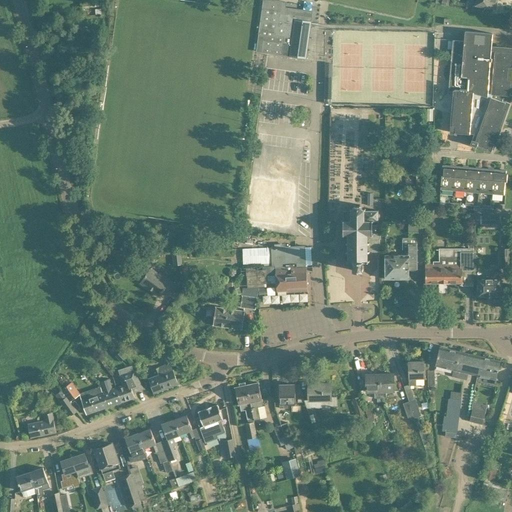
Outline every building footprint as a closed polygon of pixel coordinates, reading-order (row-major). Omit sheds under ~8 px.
[(263,0),(258,34),(277,37),(277,36),(284,37),(281,55),(306,58),(311,23),(311,21),(312,15),(312,12),(311,12),(305,11),(302,10),(301,10),(301,14),(291,12),(283,11),(284,3),(263,0)] [(495,9),(496,0),(476,0),(475,5),(495,9)] [(452,47),(449,91),(449,90),(455,90),(452,121),(451,132),(469,134),(468,138),(472,139),(470,144),(474,146),(476,146),(477,146),(479,146),(485,149),(487,150),(491,151),(492,149),(498,133),(504,115),(505,113),(508,105),(509,103),(507,103),(508,95),(510,95),(511,80),(509,80),(510,72),(510,67),(511,67),(511,51),(511,52),(491,50),(491,48),(491,47),(492,36),(492,33),(465,31),(465,32),(464,38),(464,39),(465,39),(464,41),(457,40),(453,40),(452,47)] [(263,40),(261,52),(267,53),(279,55),(281,42),(263,40)] [(455,166),(442,165),(440,189),(453,190),(455,166)] [(468,167),(455,166),(453,190),(466,191),(468,167)] [(468,167),(466,191),(479,193),(481,168),(468,167)] [(481,168),(479,193),(491,194),(493,169),(481,168)] [(506,173),(506,170),(493,169),(491,194),(504,195),(505,181),(507,181),(507,173),(506,173)] [(415,186),(423,186),(423,173),(415,173),(415,186)] [(379,251),(378,210),(364,210),(364,208),(360,206),(354,206),(351,208),(350,210),(343,210),(343,235),(347,235),(347,262),(352,261),(352,270),(363,270),(362,261),(368,261),(368,251),(379,251)] [(492,216),(480,216),(480,224),(493,224),(493,223),(492,216)] [(423,231),(423,217),(408,217),(408,231),(423,231)] [(385,279),(409,278),(409,270),(417,270),(417,243),(408,244),(408,254),(384,255),(385,279)] [(272,248),(243,249),(243,259),(243,265),(264,263),(264,265),(275,265),(275,267),(276,281),(277,291),(287,290),(287,291),(307,290),(307,286),(306,265),(305,247),(305,246),(296,246),(272,248)] [(501,267),(509,267),(509,249),(500,249),(501,267)] [(433,264),(425,264),(425,283),(462,282),(462,269),(473,269),(475,269),(475,252),(459,252),(459,257),(439,258),(440,262),(433,262),(433,264)] [(263,269),(246,270),(247,284),(266,283),(266,275),(275,275),(275,267),(275,265),(264,265),(264,266),(263,266),(263,269)] [(146,274),(140,282),(159,296),(162,292),(169,296),(170,295),(176,299),(183,289),(186,284),(180,280),(177,285),(159,272),(159,274),(150,268),(146,274)] [(498,278),(498,272),(491,272),(491,276),(487,276),(487,279),(477,279),(477,296),(501,295),(501,278),(498,278)] [(255,309),(257,297),(242,295),(240,306),(255,309)] [(242,329),(244,311),(215,306),(213,325),(242,329)] [(117,344),(121,341),(115,335),(112,339),(117,344)] [(121,361),(126,356),(114,345),(111,349),(116,354),(115,355),(121,361)] [(477,375),(481,357),(439,347),(435,365),(453,369),(452,376),(466,379),(468,373),(477,375)] [(496,379),(498,371),(500,361),(481,357),(477,375),(496,379)] [(176,358),(173,363),(177,368),(179,367),(182,362),(176,358)] [(423,377),(425,377),(424,361),(408,361),(409,384),(403,386),(409,401),(414,416),(416,422),(421,420),(419,416),(421,415),(415,399),(414,399),(409,385),(416,385),(416,378),(418,378),(418,379),(419,380),(422,380),(423,379),(423,377)] [(162,373),(159,367),(153,369),(155,375),(148,378),(154,393),(178,384),(173,369),(162,373)] [(121,402),(135,397),(133,392),(143,388),(134,371),(120,375),(123,385),(116,387),(121,402)] [(380,397),(380,374),(365,374),(366,391),(374,391),(374,398),(380,397)] [(380,397),(386,397),(386,391),(394,390),(394,374),(380,374),(380,397)] [(109,378),(99,382),(101,385),(103,392),(108,407),(121,402),(116,387),(113,389),(109,378)] [(71,381),(62,388),(70,400),(80,393),(71,381)] [(258,382),(247,385),(254,417),(254,419),(254,420),(260,418),(258,407),(263,406),(262,402),(262,400),(262,401),(262,399),(260,392),(258,382)] [(330,383),(308,384),(309,394),(309,400),(312,399),(312,406),(323,406),(323,408),(323,409),(330,409),(330,406),(337,406),(337,396),(331,396),(331,393),(330,383)] [(280,408),(288,408),(288,403),(295,402),(295,384),(279,385),(280,408)] [(247,385),(235,387),(239,404),(240,404),(241,410),(246,409),(248,418),(253,417),(247,385)] [(457,432),(460,392),(447,391),(444,430),(457,432)] [(103,392),(82,399),(87,414),(94,411),(108,407),(103,392)] [(357,416),(364,414),(359,396),(351,398),(357,416)] [(67,397),(60,402),(70,416),(77,411),(67,397)] [(409,401),(403,403),(408,418),(409,417),(414,416),(409,401)] [(200,417),(196,418),(205,443),(206,442),(206,441),(217,438),(218,438),(217,435),(217,434),(224,432),(225,432),(221,420),(223,419),(217,404),(211,407),(211,406),(204,409),(198,412),(200,417)] [(369,421),(375,419),(371,404),(365,406),(369,421)] [(482,424),(485,412),(472,409),(469,421),(482,424)] [(31,438),(56,432),(54,422),(52,412),(44,414),(45,420),(27,424),(28,428),(31,438)] [(195,437),(192,429),(187,415),(174,420),(180,434),(187,431),(189,439),(195,437)] [(169,461),(177,458),(173,446),(176,444),(173,437),(180,434),(174,420),(162,424),(167,439),(161,441),(168,460),(169,460),(169,461)] [(254,422),(246,423),(249,438),(257,437),(254,422)] [(281,424),(285,437),(291,434),(287,422),(281,424)] [(281,424),(274,427),(278,439),(279,439),(281,445),(292,441),(291,435),(285,437),(281,424)] [(413,427),(415,439),(422,438),(420,425),(413,427)] [(156,443),(154,438),(150,429),(138,433),(143,448),(150,445),(153,452),(154,452),(157,454),(161,463),(168,460),(161,441),(156,443)] [(138,433),(125,438),(128,446),(125,447),(131,462),(131,461),(146,456),(147,458),(143,448),(138,433)] [(199,450),(205,448),(202,438),(196,441),(199,450)] [(233,438),(223,440),(223,441),(226,457),(236,456),(233,438)] [(100,447),(94,449),(98,458),(103,473),(113,470),(120,468),(115,452),(112,443),(106,445),(100,447)] [(89,465),(85,453),(73,457),(79,477),(93,473),(90,465),(89,465)] [(73,457),(61,461),(64,471),(65,473),(62,474),(63,481),(61,481),(63,488),(73,485),(74,487),(81,485),(79,477),(73,457)] [(299,470),(296,459),(283,462),(287,479),(300,475),(300,474),(299,470)] [(317,463),(314,464),(316,473),(326,471),(323,459),(317,460),(317,463)] [(38,496),(44,494),(43,490),(50,487),(46,477),(43,467),(30,472),(36,491),(37,493),(38,496)] [(486,467),(484,477),(494,480),(497,469),(486,467)] [(36,491),(30,472),(16,476),(21,491),(21,490),(23,495),(26,497),(37,493),(36,491)] [(196,479),(193,472),(176,478),(175,477),(178,486),(178,485),(179,486),(196,479)] [(131,474),(120,477),(130,507),(132,506),(141,503),(140,501),(137,492),(134,482),(131,474)] [(172,487),(178,486),(175,477),(169,479),(172,487)] [(140,480),(134,482),(137,492),(143,490),(140,480)] [(484,480),(482,487),(494,490),(492,497),(505,501),(508,486),(484,480)] [(98,508),(108,505),(102,485),(91,489),(98,508)] [(62,511),(59,492),(50,494),(54,511),(62,511)] [(59,492),(62,511),(69,511),(66,494),(60,495),(59,492)] [(300,511),(301,510),(299,503),(297,496),(291,497),(292,504),(294,511),(293,511),(300,511)] [(14,511),(15,498),(8,498),(6,511),(14,511)] [(401,511),(408,511),(415,507),(410,500),(399,508),(401,511)]
